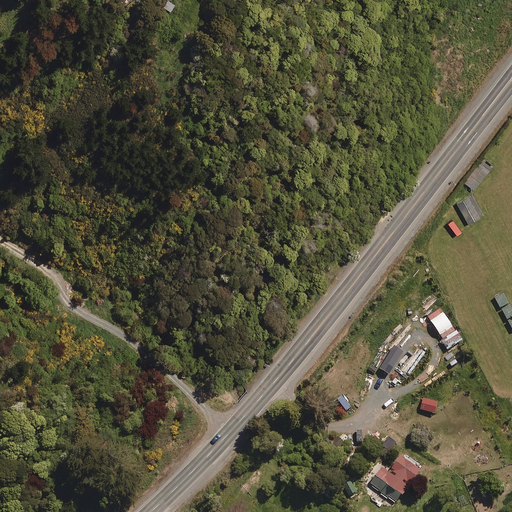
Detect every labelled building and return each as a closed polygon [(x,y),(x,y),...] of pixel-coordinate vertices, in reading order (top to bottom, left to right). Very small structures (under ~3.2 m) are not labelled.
[(174,5),(166,1),(162,8),(170,12),(174,5)] [(482,160),(464,183),(473,190),(491,167),(482,160)] [(483,215),(471,194),(456,202),(467,224),(483,215)] [(508,303),(503,294),(495,299),(500,308),(508,303)] [(507,320),(511,316),(511,311),(509,305),(501,309),(507,320)] [(455,330),(440,308),(427,317),(443,339),(455,330)] [(351,407),(342,396),(337,399),(346,411),(351,407)] [(385,416),(389,411),(383,406),(379,411),(374,417),(380,422),(385,416)] [(407,485),(381,468),(370,485),(396,502),(407,485)] [(356,491),(350,481),(342,485),(349,496),(356,491)]
